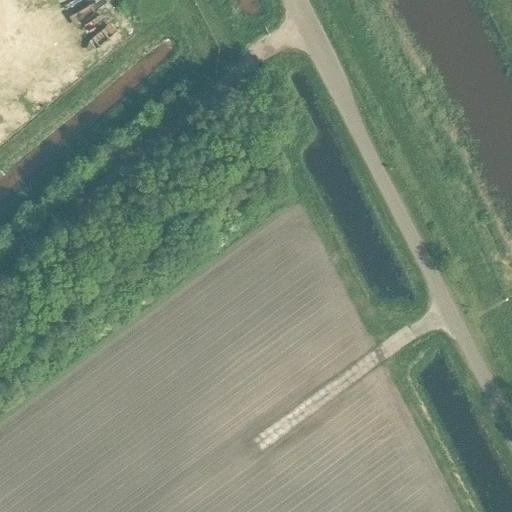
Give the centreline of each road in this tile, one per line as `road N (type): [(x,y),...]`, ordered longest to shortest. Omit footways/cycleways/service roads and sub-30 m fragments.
road 1 (unclassified): [(511,433),(290,0)]
road 2 (track): [(0,274),(302,22)]
